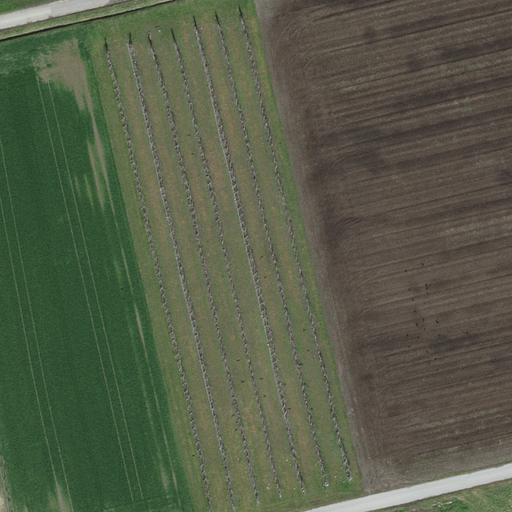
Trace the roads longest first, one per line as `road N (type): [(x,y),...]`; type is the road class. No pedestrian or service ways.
road 1 (unclassified): [(344,511),(511,472)]
road 2 (unclassified): [(0,29),(128,0)]
